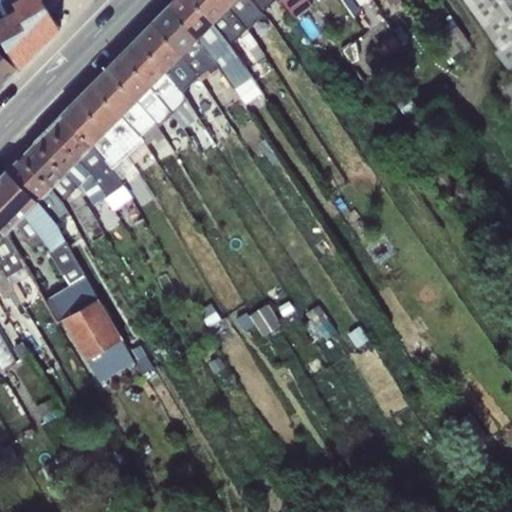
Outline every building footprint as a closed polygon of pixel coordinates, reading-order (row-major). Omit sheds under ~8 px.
[(17,0),(0,0),(0,18),(18,9),(14,2),(17,0)] [(17,0),(14,2),(18,9),(41,47),(61,26),(45,0),(17,0)] [(214,23),(193,0),(173,0),(168,6),(197,39),(214,23)] [(229,7),(224,0),(193,0),(214,23),(229,7)] [(265,14),(263,11),(253,0),(235,0),(229,7),(247,29),(265,14)] [(253,0),(263,11),(275,0),(253,0)] [(309,0),(288,0),(300,16),(314,6),(309,0)] [(355,0),(343,0),(355,17),(364,30),(366,33),(375,27),(355,0)] [(464,0),(511,68),(511,78),(479,102),(504,138),(511,132),(511,9),(505,0),(464,0)] [(197,39),(168,6),(151,23),(183,54),(197,39)] [(247,29),(229,7),(214,23),(230,43),(247,29)] [(0,35),(19,69),(41,47),(18,9),(0,18),(0,35)] [(364,30),(355,17),(344,24),(354,37),(364,30)] [(183,54),(151,23),(135,39),(166,71),(183,54)] [(254,78),(230,43),(214,23),(197,39),(215,60),(220,66),(235,91),(254,78)] [(457,23),(433,42),(447,60),(471,41),(457,23)] [(274,31),(264,38),(271,46),(280,40),(274,31)] [(0,49),(19,69),(0,35),(0,49)] [(394,35),(378,47),(384,56),(400,44),(394,35)] [(254,37),(245,43),(258,61),(266,55),(254,37)] [(166,71),(135,39),(119,55),(151,87),(166,71)] [(197,39),(183,54),(198,74),(203,81),(220,66),(215,60),(197,39)] [(0,81),(4,85),(19,69),(0,49),(0,81)] [(221,109),(203,81),(198,74),(183,54),(166,71),(180,87),(188,79),(191,84),(188,87),(201,105),(205,102),(213,114),(221,109)] [(151,87),(119,55),(106,69),(137,100),(151,87)] [(137,100),(106,69),(91,83),(123,114),(137,100)] [(180,87),(166,71),(151,87),(174,113),(189,98),(180,87)] [(123,114),(91,83),(77,97),(110,128),(123,114)] [(159,125),(174,113),(151,87),(137,100),(159,125)] [(110,128),(77,97),(61,114),(93,145),(94,144),(110,128)] [(443,97),(423,112),(448,146),(468,132),(443,97)] [(199,118),(189,98),(174,113),(184,128),(199,118)] [(166,135),(159,125),(137,100),(123,114),(141,135),(148,128),(158,141),(166,135)] [(61,114),(48,128),(80,159),(93,145),(61,114)] [(168,177),(141,135),(123,114),(110,128),(94,144),(110,164),(125,183),(126,185),(136,179),(127,166),(130,163),(123,154),(128,149),(135,160),(139,157),(146,169),(151,165),(162,183),(168,177)] [(48,128),(34,142),(66,173),(80,159),(48,128)] [(34,142),(21,156),(53,186),(66,173),(34,142)] [(80,159),(66,173),(78,187),(83,195),(87,191),(96,203),(107,195),(92,172),(96,169),(112,193),(125,183),(110,164),(94,144),(93,145),(80,159)] [(8,169),(39,200),(53,186),(21,156),(8,169)] [(39,200),(8,169),(0,176),(0,226),(7,233),(17,222),(26,214),(39,200)] [(78,187),(66,173),(53,186),(39,200),(50,214),(67,197),(92,242),(105,235),(83,195),(78,187)] [(173,184),(166,189),(172,198),(174,197),(179,204),(184,201),(173,184)] [(58,222),(50,214),(39,200),(26,214),(52,248),(50,249),(70,285),(86,275),(68,242),(58,222)] [(26,214),(17,222),(30,243),(43,238),(50,249),(52,248),(26,214)] [(72,215),(58,222),(68,242),(83,234),(72,215)] [(30,274),(7,233),(0,239),(0,263),(3,268),(22,301),(27,299),(17,282),(30,274)] [(45,251),(27,261),(40,283),(57,272),(45,251)] [(3,268),(0,263),(0,290),(3,297),(9,294),(27,327),(35,322),(22,301),(3,268)] [(62,320),(87,360),(124,340),(100,297),(62,320)] [(311,319),(304,324),(317,341),(335,327),(324,314),(326,312),(320,304),(307,314),(311,319)] [(412,359),(417,356),(419,358),(432,350),(417,329),(404,338),(407,343),(403,346),(412,359)] [(0,365),(3,371),(17,362),(0,332),(0,365)] [(139,334),(128,340),(132,349),(144,342),(139,334)] [(22,341),(12,347),(20,359),(30,354),(22,341)] [(141,348),(132,353),(140,367),(149,362),(141,348)] [(57,395),(36,406),(45,422),(65,412),(57,395)] [(471,411),(455,421),(474,449),(490,439),(471,411)] [(86,439),(91,448),(101,443),(96,434),(86,439)] [(130,447),(118,454),(124,465),(137,457),(130,447)] [(54,459),(44,465),(53,480),(62,474),(54,459)]
